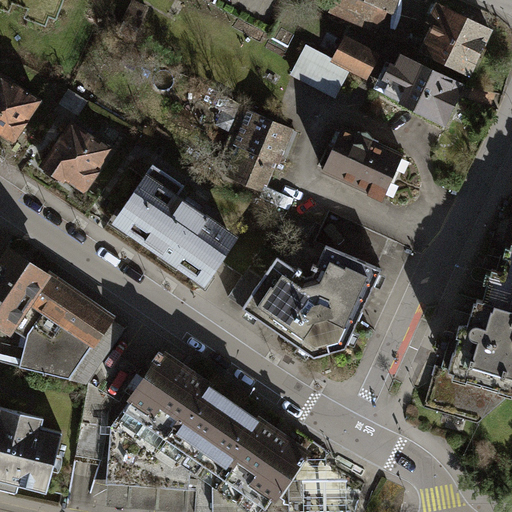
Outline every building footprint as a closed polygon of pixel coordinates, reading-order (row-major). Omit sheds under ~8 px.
[(8,0),(48,14),(53,0),(8,0)] [(332,0),(329,9),(373,30),(384,17),(390,0),(332,0)] [(490,31),(437,4),(428,21),(434,24),(421,50),(469,73),(490,31)] [(343,38),(333,59),(348,67),(367,76),(377,55),(343,38)] [(335,94),(348,67),(333,59),(306,46),(292,73),(335,94)] [(463,84),(401,54),(395,66),(389,64),(382,78),(388,81),(382,93),(444,123),(463,84)] [(0,75),(0,132),(11,139),(38,101),(0,75)] [(290,131),(255,114),(246,138),(243,138),(238,151),(228,147),(221,163),(224,172),(256,186),(270,159),(274,161),(290,131)] [(71,122),(42,164),(62,178),(64,175),(81,187),(108,148),(71,122)] [(341,125),(321,168),(382,196),(402,153),(372,139),(367,131),(357,132),(341,125)] [(153,164),(119,212),(132,221),(128,228),(162,252),(167,245),(186,258),(182,263),(197,273),(200,269),(208,274),(231,241),(216,231),(220,225),(175,195),(183,184),(153,164)] [(315,279),(309,281),(328,351),(344,347),(380,268),(325,243),(315,265),(312,264),(310,268),(312,269),(310,273),(315,279)] [(511,243),(510,243),(509,248),(505,247),(502,255),(506,256),(501,271),(491,268),(490,273),(484,271),(481,282),(487,284),(482,300),(511,309),(511,243)] [(8,247),(0,257),(0,323),(4,326),(13,324),(29,300),(92,342),(110,316),(8,247)] [(314,354),(328,351),(309,281),(303,282),(304,275),(300,272),(303,269),(299,267),(296,271),(276,257),(242,306),(314,354)] [(511,309),(482,300),(475,298),(467,327),(458,325),(455,334),(463,337),(461,341),(449,338),(438,376),(432,374),(423,405),(479,422),(504,398),(507,387),(511,388),(511,309)] [(106,351),(92,342),(29,300),(13,324),(26,334),(20,365),(86,380),(106,351)] [(282,495),(289,485),(302,467),(306,461),(301,457),(306,451),(298,446),(303,440),(277,421),(272,428),(262,421),(268,413),(253,402),(247,411),(223,394),(228,387),(217,379),(211,386),(199,378),(204,371),(179,353),(174,361),(159,351),(152,361),(156,363),(124,409),(266,507),(273,497),(274,497),(277,492),(282,495)] [(0,479),(46,490),(51,469),(43,467),(46,452),(56,455),(61,432),(41,427),(44,415),(0,404),(0,479)] [(114,462),(112,476),(130,478),(130,487),(132,488),(131,501),(155,503),(155,509),(187,511),(189,488),(213,489),(213,511),(270,511),(290,511),(289,485),(282,495),(277,492),(274,497),(273,497),(266,507),(124,409),(112,427),(109,462),(114,462)] [(106,505),(155,509),(155,503),(131,501),(132,488),(130,487),(130,478),(112,476),(114,462),(109,462),(106,505)] [(189,488),(187,511),(190,511),(213,511),(213,489),(189,488)]
